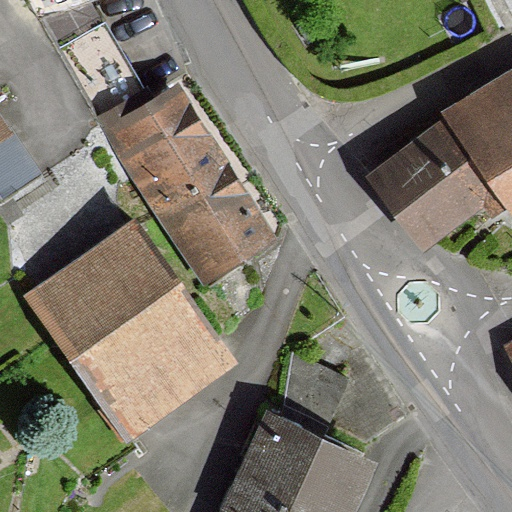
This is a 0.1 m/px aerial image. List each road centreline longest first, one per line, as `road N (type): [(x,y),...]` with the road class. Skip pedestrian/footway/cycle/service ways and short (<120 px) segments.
road 1 (residential): [(298,163),(511,42)]
road 2 (residential): [(298,163),(200,0)]
road 3 (residential): [(448,398),(373,316),(349,243)]
road 4 (residential): [(511,294),(349,243)]
